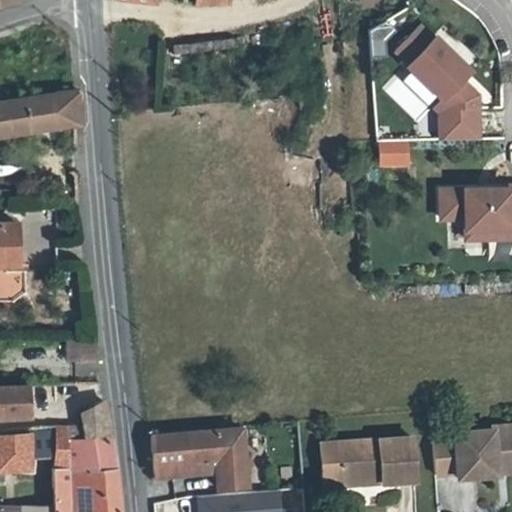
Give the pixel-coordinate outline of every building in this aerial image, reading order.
[(195,0),(195,6),(225,8),(224,0),(195,0)] [(467,73),(432,38),(430,41),(417,28),(393,52),(405,64),(403,67),(439,102),(441,100),(459,82),(467,73)] [(459,82),(441,100),(450,109),(436,124),(437,143),(474,142),(474,98),(459,82)] [(79,93),(0,105),(0,136),(77,125),(79,125),(79,93)] [(401,144),(377,145),(378,165),(402,165),(401,144)] [(511,188),(507,189),(507,191),(437,191),(438,220),(462,220),(463,240),(488,240),(488,230),(508,230),(508,235),(509,239),(511,239),(511,188)] [(0,219),(0,261),(18,263),(20,220),(0,219)] [(59,345),(59,363),(102,363),(96,345),(59,345)] [(0,386),(0,418),(27,418),(28,386),(0,386)] [(87,446),(111,444),(106,405),(104,405),(82,414),(84,430),(87,446)] [(511,428),(493,430),(493,433),(454,435),(457,480),(497,478),(497,476),(496,462),(506,461),(507,475),(511,474),(511,428)] [(50,497),(50,511),(118,511),(111,444),(87,446),(84,430),(74,430),(69,477),(53,477),(50,477),(50,497)] [(57,430),(53,477),(69,477),(74,430),(57,430)] [(154,477),(192,475),(191,465),(215,463),(216,473),(217,490),(247,490),(244,431),(151,436),(154,477)] [(0,471),(30,471),(29,434),(0,434),(0,471)] [(431,438),(433,476),(450,475),(448,437),(431,438)] [(340,447),(342,483),(383,481),(384,488),(419,487),(417,443),(340,447)] [(497,476),(507,475),(506,461),(496,462),(497,476)] [(192,475),(216,473),(215,463),(191,465),(192,475)] [(343,490),(384,488),(383,481),(342,483),(343,490)] [(280,511),(279,490),(193,494),(194,511),(280,511)] [(50,511),(50,497),(32,497),(32,511),(16,511),(15,511),(50,511)]
